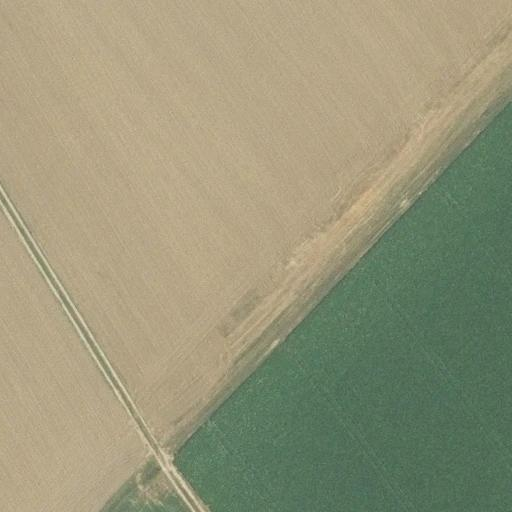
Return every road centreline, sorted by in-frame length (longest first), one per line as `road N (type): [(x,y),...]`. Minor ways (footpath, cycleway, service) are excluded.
road 1 (track): [(162,458),(511,91)]
road 2 (track): [(0,194),(201,511)]
